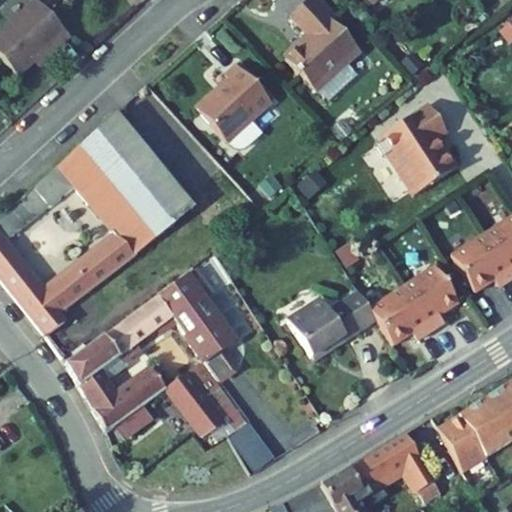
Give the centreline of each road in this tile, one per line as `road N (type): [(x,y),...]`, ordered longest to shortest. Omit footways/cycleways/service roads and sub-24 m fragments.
road 1 (tertiary): [(218,511),(319,462),(511,343)]
road 2 (residential): [(181,0),(0,163)]
road 3 (residential): [(109,511),(56,398),(0,321)]
